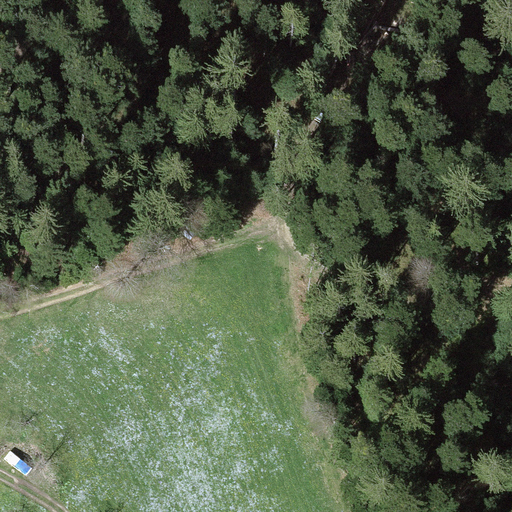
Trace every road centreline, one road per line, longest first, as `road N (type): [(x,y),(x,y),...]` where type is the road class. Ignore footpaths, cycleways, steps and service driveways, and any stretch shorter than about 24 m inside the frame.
road 1 (track): [(0,313),(287,226)]
road 2 (track): [(0,63),(109,0)]
